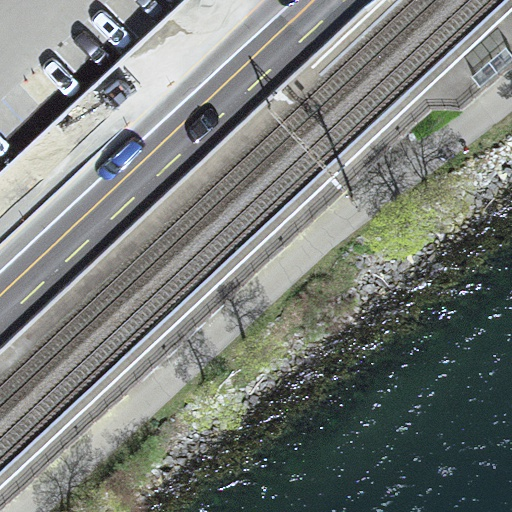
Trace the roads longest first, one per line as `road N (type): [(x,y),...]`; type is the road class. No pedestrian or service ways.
road 1 (residential): [(34,511),(511,89)]
road 2 (primary): [(0,289),(301,0)]
